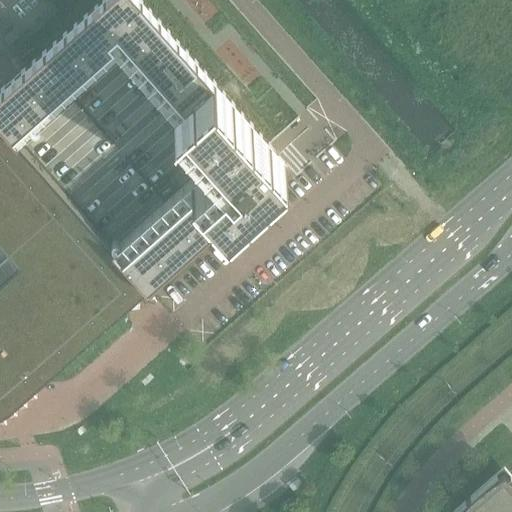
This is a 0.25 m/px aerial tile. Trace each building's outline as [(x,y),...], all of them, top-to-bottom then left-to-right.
[(4,86),(0,89),(0,121),(11,133),(29,116),(48,100),(112,42),(223,166),(121,257),(147,287),(148,286),(249,195),(286,163),(271,146),(141,0),(100,0),(21,71),(4,86)] [(3,19),(0,21),(0,32),(0,33),(9,26),(3,19)] [(12,29),(2,38),(8,45),(18,36),(12,29)] [(0,417),(6,418),(5,413),(6,413),(17,409),(14,403),(27,400),(23,395),(37,392),(32,387),(33,387),(40,380),(61,363),(62,364),(121,311),(120,310),(123,308),(147,287),(121,257),(116,252),(41,167),(11,133),(0,121),(0,417)] [(511,511),(511,481),(506,474),(503,471),(500,473),(493,479),(485,485),(478,491),(471,497),(465,504),(459,511),(458,511),(511,511)]
